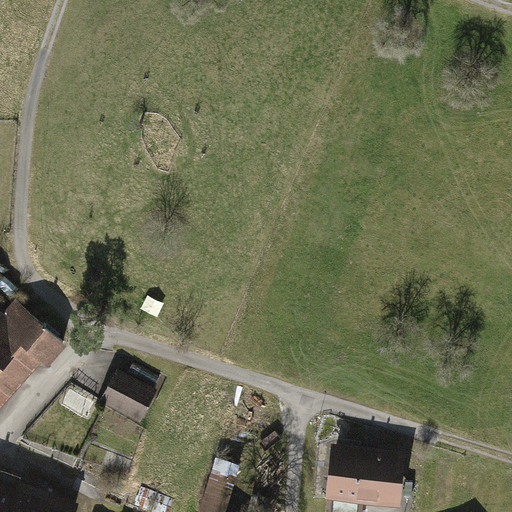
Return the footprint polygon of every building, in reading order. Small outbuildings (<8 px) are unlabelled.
[(0,400),(41,355),(47,360),(65,342),(32,313),(18,329),(0,313),(0,400)] [(119,369),(101,401),(141,423),(159,390),(119,369)] [(406,448),(333,441),(328,495),(336,496),(334,511),(358,511),(360,499),(401,502),(406,448)] [(238,479),(241,464),(223,460),(220,476),(238,479)] [(0,511),(27,511),(34,493),(22,489),(27,476),(0,466),(0,511)] [(47,498),(34,493),(27,511),(78,511),(82,503),(49,492),(47,498)]
